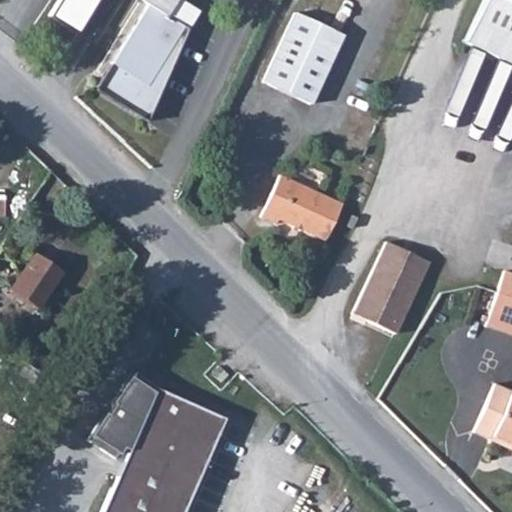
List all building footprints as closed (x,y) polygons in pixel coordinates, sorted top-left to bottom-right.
[(60,0),(48,20),(73,36),(96,0),(127,0),(143,9),(94,92),(140,119),(183,31),(187,32),(198,14),(179,1),(179,0),(60,0)] [(511,0),(476,0),(458,40),(511,65),(511,0)] [(338,35),(291,12),(257,81),(305,105),(338,35)] [(321,240),(338,203),(276,176),(253,217),(272,226),(274,221),(321,240)] [(364,314),(362,317),(390,331),(425,259),(382,239),(349,305),(364,314)] [(30,309),(49,277),(20,261),(3,294),(30,309)] [(511,277),(498,273),(491,294),(511,301),(511,277)] [(79,309),(86,283),(67,278),(60,304),(79,309)] [(511,301),(491,294),(480,328),(511,338),(511,301)] [(347,310),(362,317),(364,314),(349,305),(347,310)] [(218,382),(226,373),(218,365),(209,373),(218,382)] [(511,393),(509,392),(510,388),(493,380),(470,429),(487,437),(490,431),(511,441),(511,393)] [(180,511),(222,421),(156,391),(101,511),(180,511)]
